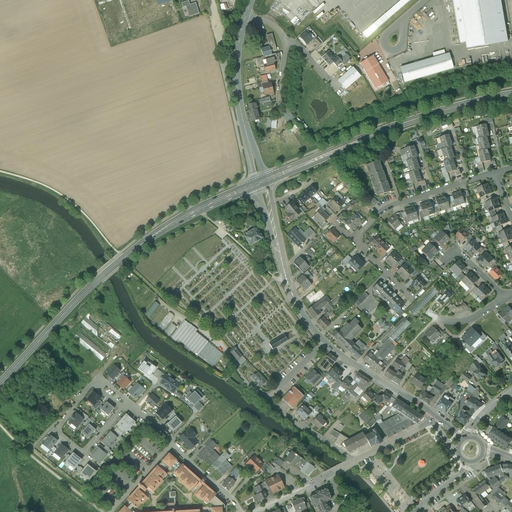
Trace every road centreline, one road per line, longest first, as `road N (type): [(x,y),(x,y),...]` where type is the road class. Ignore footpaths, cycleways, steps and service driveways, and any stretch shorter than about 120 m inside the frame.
road 1 (secondary): [(260,182),(160,230),(77,298),(0,380)]
road 2 (secondary): [(511,94),(363,138),(260,182)]
road 3 (residential): [(324,341),(289,289),(260,182)]
road 4 (tertiary): [(245,15),(236,87),(260,182)]
road 5 (residential): [(351,240),(390,206),(493,172)]
road 6 (track): [(102,511),(0,425)]
road 7 (residential): [(434,415),(324,341)]
